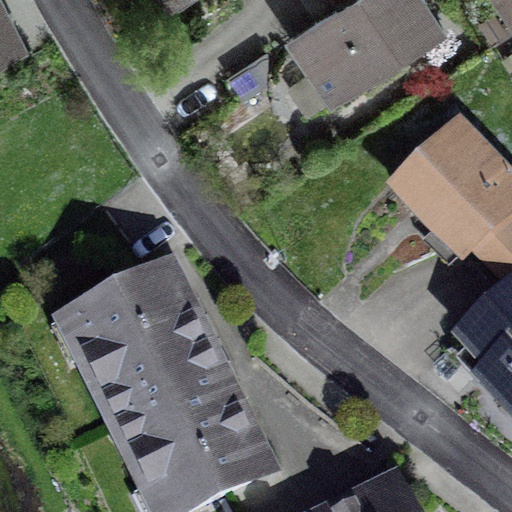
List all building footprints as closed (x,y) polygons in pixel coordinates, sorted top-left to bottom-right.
[(7,0),(0,0),(0,70),(32,57),(7,0)] [(189,0),(156,0),(166,15),(189,0)] [(354,0),(287,43),(331,112),(443,40),(416,0),(354,0)] [(511,0),(489,0),(511,34),(511,0)] [(511,182),(461,128),(383,199),(461,283),(479,267),(506,296),(511,292),(511,182)] [(182,281),(56,340),(136,511),(241,511),(282,493),(182,281)] [(471,398),(511,436),(511,297),(456,357),(484,384),(471,398)] [(414,511),(404,490),(356,511),(414,511)]
